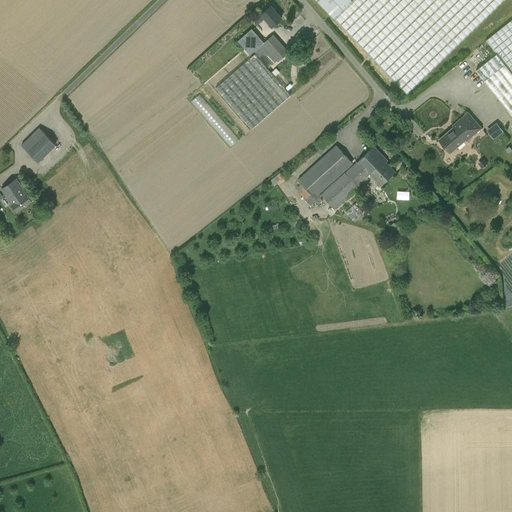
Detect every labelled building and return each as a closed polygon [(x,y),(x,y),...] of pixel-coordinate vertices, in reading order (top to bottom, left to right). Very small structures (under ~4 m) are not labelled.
[(316,0),(407,93),(503,0),(316,0)] [(272,26),(282,18),(271,5),(262,13),(260,12),(252,19),(257,24),(265,18),(272,26)] [(511,115),(511,18),(485,40),(496,54),(476,70),(511,115)] [(252,129),(292,95),(268,68),(277,60),(278,62),(289,52),(273,33),(264,42),(251,28),(237,40),(250,54),(253,51),(256,54),(216,88),(252,129)] [(466,141),(481,128),(468,112),(452,125),(453,126),(438,139),(450,153),(465,140),(466,141)] [(39,162),(56,144),(39,127),(21,144),(39,162)] [(314,198),(353,163),(337,144),(298,180),(314,198)] [(367,177),(370,174),(381,185),(395,171),(386,161),(387,160),(374,146),(356,163),(356,162),(321,194),(335,209),(369,178),(367,177)] [(402,173),(407,179),(414,173),(410,167),(402,173)] [(270,180),(274,185),(277,183),(279,184),(286,179),(280,172),(270,180)] [(16,212),(33,200),(28,192),(27,193),(17,178),(1,189),(12,204),(11,204),(16,212)] [(358,217),(363,213),(355,204),(350,208),(358,217)] [(350,208),(346,212),(354,221),(358,217),(350,208)]
